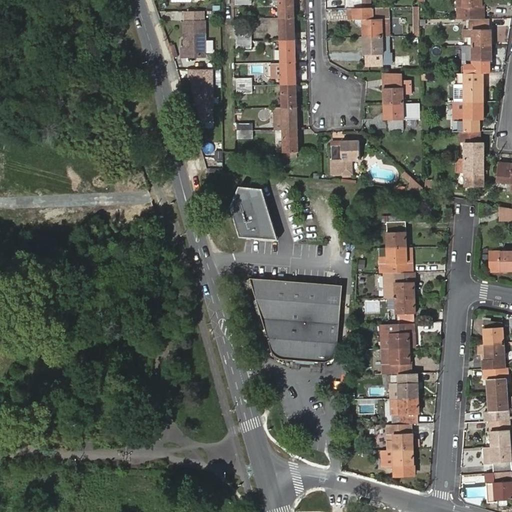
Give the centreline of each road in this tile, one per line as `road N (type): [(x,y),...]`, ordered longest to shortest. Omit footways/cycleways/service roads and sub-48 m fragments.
road 1 (secondary): [(264,466),(135,0)]
road 2 (residential): [(459,288),(443,507)]
road 3 (residential): [(264,466),(443,507)]
